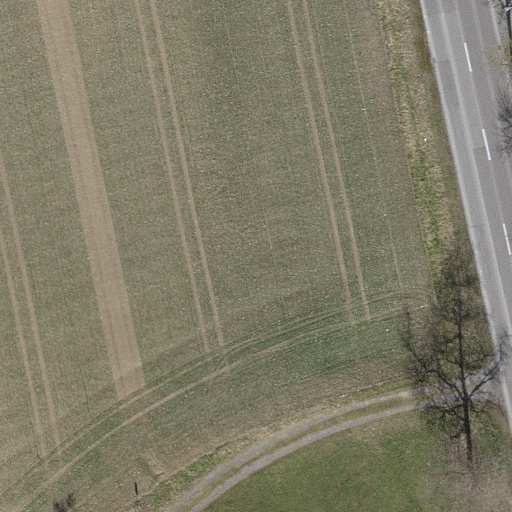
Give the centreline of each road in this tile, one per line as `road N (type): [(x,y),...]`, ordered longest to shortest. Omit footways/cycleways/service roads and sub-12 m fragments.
road 1 (track): [(511,379),(332,422),(243,465),(181,511)]
road 2 (secondary): [(511,249),(454,0)]
